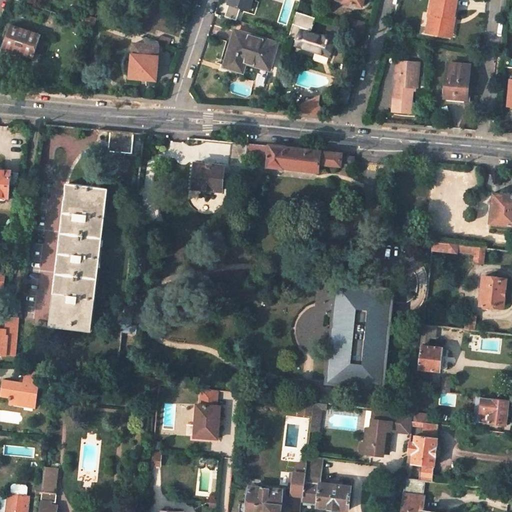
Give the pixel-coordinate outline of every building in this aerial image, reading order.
[(229,0),(228,4),(229,4),(240,8),(248,10),(251,0),(229,0)] [(453,0),(429,0),(426,14),(428,15),(425,33),(445,36),(448,18),(451,19),(453,0)] [(236,20),(240,8),(229,4),(225,17),(236,20)] [(303,46),(329,54),(334,39),(321,35),(320,37),(307,32),(308,28),(311,29),(315,18),(296,11),(288,36),(297,40),(296,44),(297,44),(295,49),(285,46),(280,61),(297,66),(302,51),(301,51),(303,46)] [(92,25),(95,19),(85,15),(83,22),(92,25)] [(347,28),(362,33),(365,24),(350,19),(347,28)] [(38,39),(39,35),(11,26),(4,47),(32,56),(35,49),(38,39)] [(267,67),(275,43),(234,30),(222,64),(233,68),(236,58),(243,60),(267,67)] [(42,51),(45,41),(38,39),(35,49),(42,51)] [(158,46),(133,44),(130,77),(155,79),(158,46)] [(233,68),(240,70),(243,60),(236,58),(233,68)] [(415,65),(394,63),(389,113),(407,114),(410,88),(413,88),(415,65)] [(465,99),(468,66),(447,64),(445,97),(465,99)] [(352,85),(340,81),(335,100),(335,101),(347,104),(352,85)] [(306,104),(305,114),(317,115),(318,105),(320,105),(321,97),(306,104)] [(113,152),(131,154),(133,133),(110,130),(109,143),(114,143),(113,152)] [(223,141),(222,152),(237,154),(236,163),(245,163),(246,155),(247,144),(223,141)] [(262,145),(247,144),(246,155),(261,156),(262,145)] [(268,166),(319,171),(319,164),(339,166),(340,153),(262,145),(261,156),(269,157),(268,166)] [(222,190),(224,166),(196,163),(194,187),(204,188),(211,189),(222,190)] [(0,196),(8,198),(10,184),(18,185),(19,175),(18,173),(11,173),(11,171),(0,169),(0,196)] [(89,326),(104,188),(68,184),(52,322),(89,326)] [(89,326),(93,326),(109,189),(104,188),(89,326)] [(511,224),(511,195),(493,193),(490,222),(511,224)] [(456,254),(457,254),(457,252),(458,245),(432,242),(431,251),(450,253),(456,254)] [(457,252),(474,254),(475,247),(458,245),(457,252)] [(473,262),(484,263),(486,248),(475,247),(474,254),(473,262)] [(503,307),(506,279),(484,276),(481,304),(503,307)] [(392,289),(337,284),(328,381),(382,386),(392,289)] [(476,330),(477,316),(467,315),(465,329),(476,330)] [(0,354),(7,355),(7,354),(17,355),(21,318),(8,317),(7,326),(7,329),(1,329),(1,326),(2,321),(0,320),(0,354)] [(423,324),(417,368),(440,370),(443,347),(435,346),(436,336),(444,337),(445,326),(423,324)] [(38,402),(41,371),(27,369),(25,384),(4,382),(2,397),(10,398),(10,401),(11,401),(11,405),(27,407),(29,401),(38,402)] [(450,392),(452,377),(443,376),(441,391),(450,392)] [(218,389),(202,387),(200,404),(216,406),(218,389)] [(475,422),(506,425),(509,400),(492,398),(492,399),(482,398),(482,397),(477,396),(475,422)] [(299,412),(312,413),(313,406),(313,403),(300,402),(299,412)] [(200,404),(196,404),(194,437),(218,438),(220,406),(216,406),(200,404)] [(321,407),(313,406),(312,413),(311,425),(311,428),(319,429),(321,407)] [(412,412),(373,408),(370,427),(366,427),(364,442),(361,441),(360,451),(382,453),(383,451),(388,452),(389,439),(386,435),(387,428),(410,431),(411,426),(411,421),(412,412)] [(427,423),(428,414),(412,412),(411,421),(424,422),(427,423)] [(412,462),(420,463),(419,479),(433,480),(435,465),(436,465),(439,437),(437,437),(439,424),(427,423),(424,422),(423,427),(422,436),(415,435),(415,441),(409,441),(408,452),(414,452),(412,462)] [(414,452),(408,452),(405,477),(410,478),(412,462),(414,452)] [(160,466),(161,456),(153,455),(152,465),(160,466)] [(306,467),(322,469),(323,462),(307,460),(306,464),(306,467)] [(297,463),(296,473),(305,474),(306,467),(306,464),(297,463)] [(317,506),(349,509),(351,486),(320,482),(322,469),(306,467),(305,474),(302,500),(318,502),(317,506)] [(39,511),(55,511),(56,508),(50,507),(50,502),(55,502),(56,493),(54,492),(56,477),(49,476),(50,469),(44,468),(39,511)] [(296,473),(291,472),(289,487),(293,488),(290,511),(299,511),(300,511),(302,500),(305,474),(296,473)] [(26,511),(29,496),(27,496),(27,487),(25,484),(14,483),(11,485),(10,494),(8,494),(7,508),(4,507),(3,511),(26,511)] [(279,511),(282,490),(250,487),(248,502),(240,501),(239,511),(279,511)] [(444,511),(424,510),(425,496),(403,493),(400,511),(444,511)]
